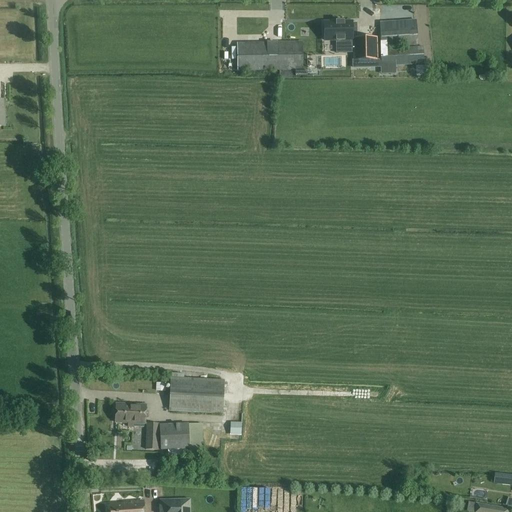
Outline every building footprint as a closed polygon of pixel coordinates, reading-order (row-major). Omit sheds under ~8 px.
[(374,22),(373,7),(363,8),(365,23),(374,22)] [(378,24),(411,23),(410,12),(387,13),(387,16),(378,16),(378,24)] [(344,41),(344,40),(352,40),(353,67),(378,67),(378,38),(357,39),(356,22),(343,22),(343,21),(336,22),(336,23),(324,23),(324,28),(323,28),(324,36),(324,40),(336,40),(336,41),(344,41)] [(380,28),(381,67),(381,74),(395,73),(394,66),(423,65),(423,47),(388,48),(388,47),(418,46),(417,26),(380,28)] [(237,72),(303,70),(303,42),(237,43),(237,72)] [(168,385),(170,385),(169,412),(223,414),(225,381),(184,379),(184,374),(169,373),(168,385)] [(115,407),(114,425),(127,426),(127,428),(133,428),(143,429),(143,427),(144,427),(145,409),(115,407)] [(241,435),(241,423),(231,423),(230,435),(241,435)] [(147,424),(146,438),(158,439),(158,425),(147,424)] [(188,424),(159,425),(161,450),(168,450),(168,456),(204,454),(202,424),(189,425),(188,424)] [(511,475),(503,474),(502,485),(511,485),(511,475)] [(274,501),(274,491),(239,491),(238,511),(258,511),(258,501),(274,501)] [(191,511),(191,500),(185,500),(160,501),(159,511),(191,511)] [(144,511),(143,501),(124,503),(124,504),(107,506),(107,511),(144,511)] [(508,511),(509,509),(468,502),(466,511),(508,511)]
